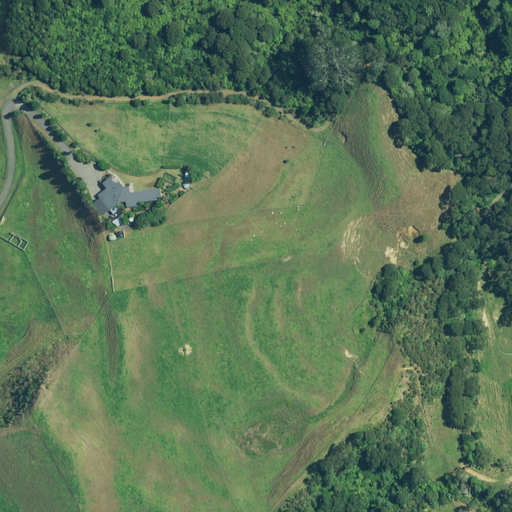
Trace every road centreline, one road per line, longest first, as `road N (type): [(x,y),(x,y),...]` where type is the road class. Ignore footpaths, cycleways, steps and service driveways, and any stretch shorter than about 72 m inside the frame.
road 1 (track): [(511,184),(480,190),(435,133),(419,70),(361,61),(308,133),(231,95),(111,100),(30,84)]
road 2 (unclassified): [(30,84),(18,87),(4,112),(0,192)]
